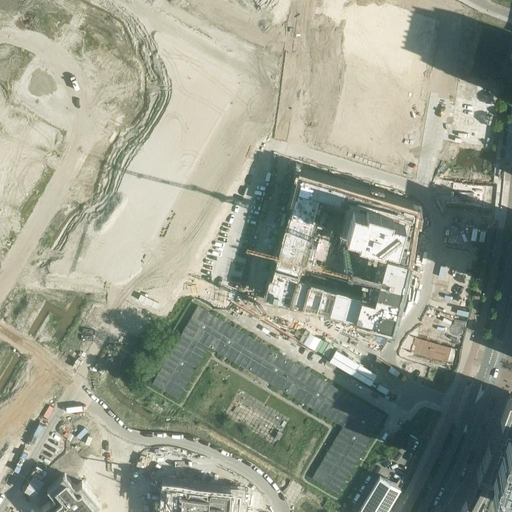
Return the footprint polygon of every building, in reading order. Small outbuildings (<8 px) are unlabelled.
[(374,0),(318,0),(317,16),(322,17),(306,136),(314,139),(315,139),(315,138),(319,140),(320,141),(371,157),(371,154),(379,156),(379,157),(384,160),(407,167),(409,167),(410,166),(411,164),(420,99),(422,88),(427,66),(436,27),(428,25),(431,18),(374,0)] [(465,139),(489,142),(495,92),(470,90),(465,139)] [(32,116),(28,124),(40,130),(44,122),(32,116)] [(266,293),(264,300),(270,301),(274,302),(277,302),(282,304),(286,305),(293,306),(296,307),(302,308),(306,309),(319,312),(325,314),(330,315),(335,316),(340,317),(346,318),(352,320),(357,321),(363,322),(368,324),(373,325),(383,328),(391,330),(392,325),(395,313),(400,297),(404,280),(406,270),(409,253),(411,247),(414,228),(416,208),(298,172),(294,188),(289,207),(283,229),(278,246),(274,262),(272,270),(271,273),(270,277),(268,282),(267,287),(266,293)] [(13,225),(21,211),(9,204),(1,218),(13,225)] [(28,303),(11,339),(31,348),(47,315),(39,311),(40,308),(28,303)] [(384,416),(278,353),(198,305),(152,383),(178,398),(208,346),(343,426),(312,477),(338,493),(384,416)] [(327,360),(325,363),(334,369),(336,365),(327,360)] [(504,511),(509,503),(511,496),(511,395),(507,394),(503,405),(496,424),(492,435),(489,443),(477,470),(474,477),(465,496),(456,511),(504,511)] [(51,497),(41,505),(47,511),(99,511),(97,509),(97,508),(97,507),(97,506),(98,506),(101,503),(81,479),(78,482),(77,482),(77,483),(76,483),(75,482),(74,482),(69,475),(49,491),(51,494),(52,494),(52,495),(52,496),(52,497),(51,497)] [(165,487),(162,511),(238,511),(241,494),(165,487)]
